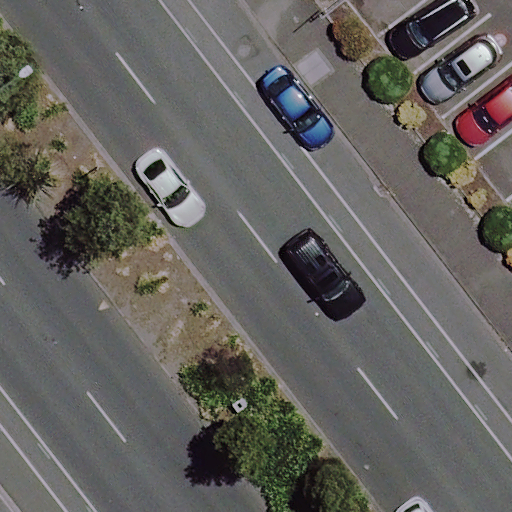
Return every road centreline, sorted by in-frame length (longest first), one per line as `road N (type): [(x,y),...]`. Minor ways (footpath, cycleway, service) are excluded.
road 1 (secondary): [(71,0),(468,511)]
road 2 (secondary): [(179,511),(0,279)]
